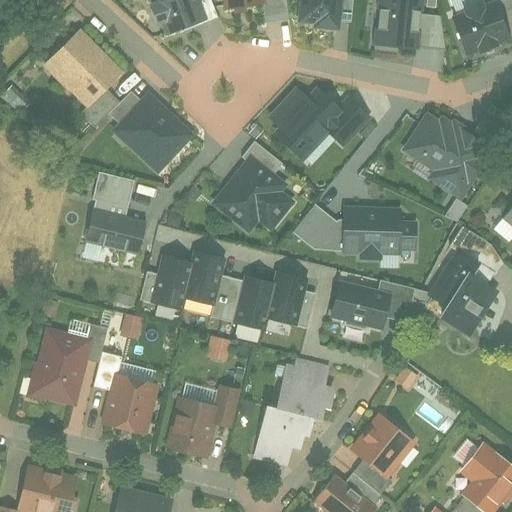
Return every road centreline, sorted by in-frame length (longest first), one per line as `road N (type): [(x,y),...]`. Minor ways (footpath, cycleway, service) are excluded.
road 1 (residential): [(511,70),(445,89),(255,60),(207,110),(88,0)]
road 2 (unknown): [(372,381),(314,355),(319,287),(303,269),(166,241)]
road 3 (residential): [(256,511),(213,482),(0,423)]
road 4 (residential): [(271,511),(408,330)]
